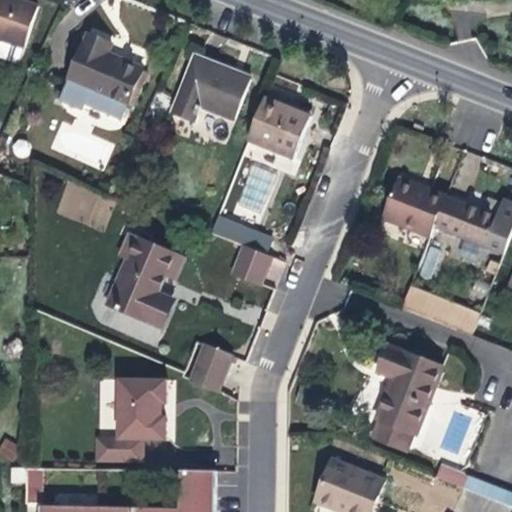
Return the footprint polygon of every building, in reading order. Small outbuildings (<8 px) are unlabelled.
[(10,0),(0,0),(0,59),(12,64),(20,60),(24,49),(25,49),(38,9),(15,1),(10,0)] [(126,106),(141,69),(121,61),(119,64),(105,58),(110,46),(87,37),(68,82),(60,104),(80,113),(83,106),(120,121),(126,106)] [(234,119),(250,80),(223,69),(195,59),(173,115),(194,123),(201,106),(234,119)] [(282,104),(263,97),(247,139),(294,157),(310,115),(282,104)] [(62,119),(50,149),(104,170),(116,140),(62,119)] [(379,216),(428,235),(432,225),(443,195),(416,185),(394,176),(379,216)] [(107,227),(112,196),(63,187),(58,218),(107,227)] [(471,207),(443,195),(432,225),(501,252),(511,223),(511,206),(500,201),(494,216),(471,207)] [(243,245),(244,246),(250,231),(216,218),(210,232),(243,245)] [(177,280),(185,260),(128,234),(119,255),(126,259),(107,304),(158,327),(170,298),(158,292),(165,275),(177,280)] [(258,285),(269,256),(244,246),(243,245),(232,274),(258,285)] [(429,246),(416,274),(429,280),(442,252),(429,246)] [(408,287),(400,308),(468,335),(477,314),(408,287)] [(225,373),(230,358),(203,346),(189,381),(217,393),(225,373)] [(413,435),(440,368),(385,346),(375,372),(390,379),(387,387),(374,419),(413,435)] [(166,379),(117,378),(115,440),(97,439),(96,461),(144,462),(144,440),(165,440),(165,411),(166,379)] [(113,414),(113,379),(100,379),(100,414),(113,414)] [(0,445),(0,456),(13,460),(18,443),(2,438),(0,445)] [(354,511),(371,511),(382,481),(331,460),(315,502),(337,510),(339,506),(354,511)] [(511,490),(455,467),(449,482),(511,507),(511,490)] [(25,499),(38,501),(43,471),(30,469),(25,499)] [(214,511),(216,471),(180,470),(179,508),(38,507),(38,511),(214,511)]
